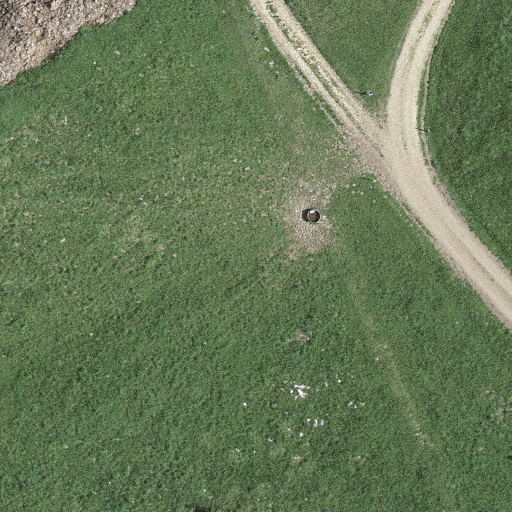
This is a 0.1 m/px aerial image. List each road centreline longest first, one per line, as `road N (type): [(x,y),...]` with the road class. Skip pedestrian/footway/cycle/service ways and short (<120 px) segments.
road 1 (track): [(511,300),(414,187),(399,109),(443,0)]
road 2 (track): [(414,187),(308,60),(271,0)]
